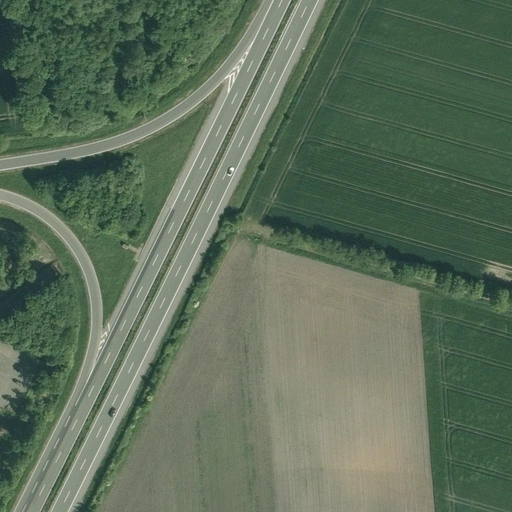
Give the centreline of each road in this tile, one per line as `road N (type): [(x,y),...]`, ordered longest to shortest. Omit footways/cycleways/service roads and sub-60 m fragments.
road 1 (motorway): [(58,511),(308,0)]
road 2 (motorway): [(280,0),(56,461)]
road 3 (motorway): [(268,0),(243,46),(169,118),(76,153),(0,165)]
road 4 (motorway): [(0,195),(52,221),(76,249),(94,291),(91,354),(56,461)]
road 5 (track): [(511,304),(254,230)]
